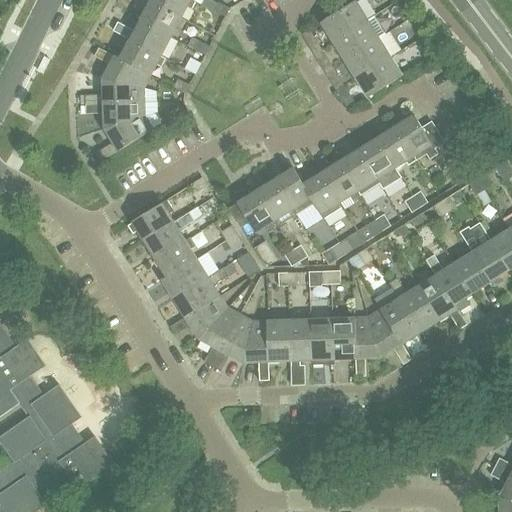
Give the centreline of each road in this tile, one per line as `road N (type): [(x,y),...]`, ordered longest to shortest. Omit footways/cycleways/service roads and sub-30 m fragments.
road 1 (residential): [(193,407),(216,398),(375,391),(511,310)]
road 2 (residential): [(83,231),(261,118),(283,148),(344,127)]
road 3 (residential): [(253,507),(440,496),(457,511)]
road 4 (residential): [(193,407),(83,231)]
road 5 (residential): [(451,131),(426,93),(410,88),(344,127)]
road 6 (residential): [(344,127),(279,21)]
